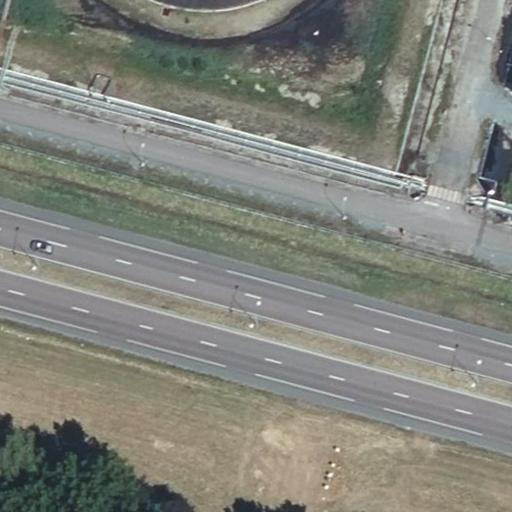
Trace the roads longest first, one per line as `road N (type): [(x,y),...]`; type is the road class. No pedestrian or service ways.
road 1 (secondary): [(511,363),(0,226)]
road 2 (secondary): [(0,301),(511,437)]
